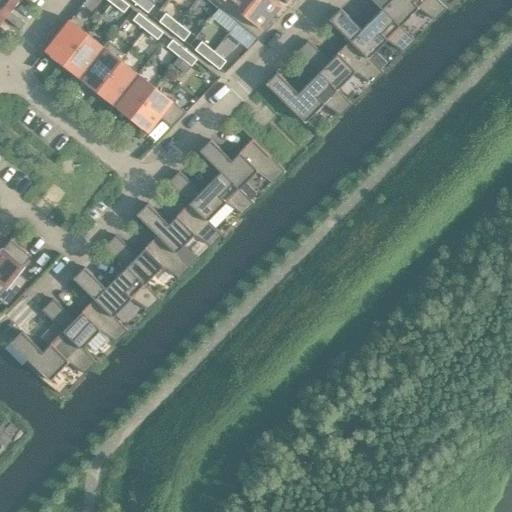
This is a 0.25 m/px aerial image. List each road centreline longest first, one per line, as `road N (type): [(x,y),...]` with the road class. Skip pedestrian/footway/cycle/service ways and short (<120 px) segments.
road 1 (residential): [(149,176),(324,0)]
road 2 (residential): [(7,65),(149,176)]
